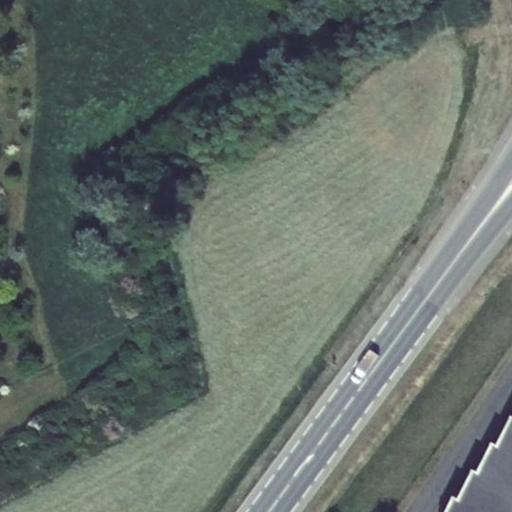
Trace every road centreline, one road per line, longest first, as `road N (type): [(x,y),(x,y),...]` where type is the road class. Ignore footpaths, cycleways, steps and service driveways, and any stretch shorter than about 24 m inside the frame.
road 1 (secondary): [(269,511),(404,329)]
road 2 (secondary): [(511,161),(404,329)]
road 3 (secondary): [(404,329),(511,206)]
